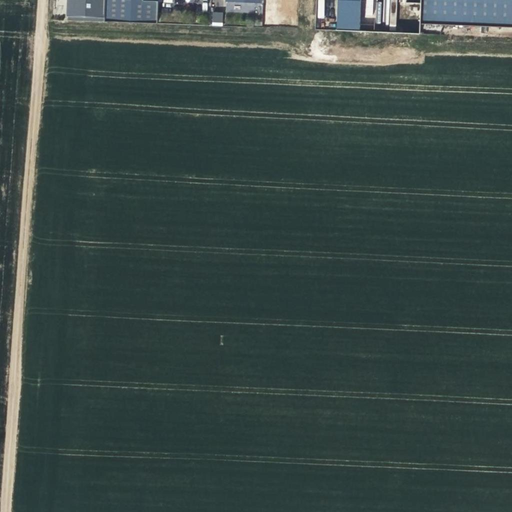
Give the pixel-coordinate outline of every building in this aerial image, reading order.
[(106,26),(107,0),(69,0),(69,25),(106,26)] [(151,0),(107,0),(106,26),(159,28),(160,0),(151,0)] [(337,0),(336,29),(360,30),(360,0),(337,0)] [(511,32),(511,0),(423,0),(422,28),(511,32)] [(211,26),(222,26),(222,12),(212,12),(211,26)]
